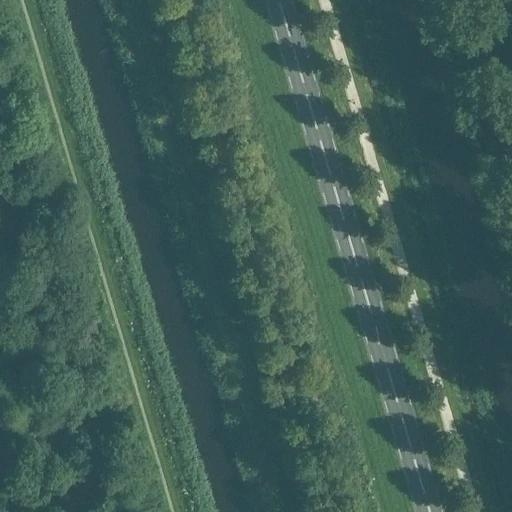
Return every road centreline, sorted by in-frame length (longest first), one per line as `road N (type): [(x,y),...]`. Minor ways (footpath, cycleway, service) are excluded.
road 1 (secondary): [(279,0),(429,511)]
road 2 (track): [(511,156),(466,0)]
